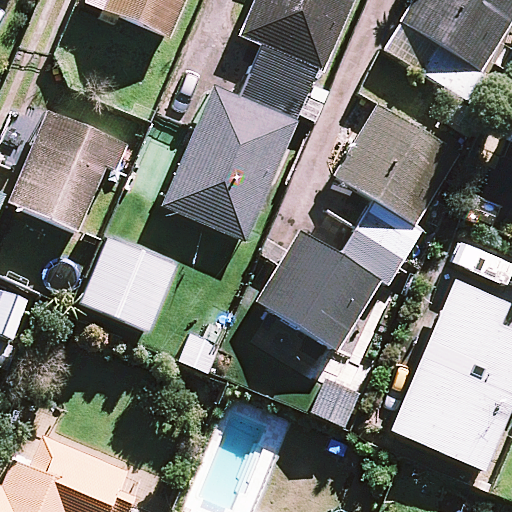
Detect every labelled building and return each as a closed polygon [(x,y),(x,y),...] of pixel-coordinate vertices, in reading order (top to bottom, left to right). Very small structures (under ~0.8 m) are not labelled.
[(84,0),(82,4),(163,39),(179,0),(84,0)] [(248,0),(231,40),(258,52),(234,105),(208,94),(159,207),(239,242),(263,185),(268,188),(316,77),(349,0),(248,0)] [(402,107),(421,76),(462,101),(511,18),(511,0),(414,0),(382,53),(388,57),(369,87),(402,107)] [(256,306),(342,357),(416,233),(409,228),(453,156),(374,109),(332,179),(370,202),(336,258),(298,235),(256,306)] [(114,143),(45,113),(6,205),(75,234),(114,143)] [(511,118),(503,141),(511,144),(511,118)] [(170,268),(105,242),(79,305),(144,331),(170,268)] [(504,306),(449,283),(387,433),(483,472),(511,401),(511,333),(495,327),(504,306)] [(27,468),(8,461),(0,479),(0,511),(120,511),(130,488),(118,483),(124,469),(41,434),(27,468)]
